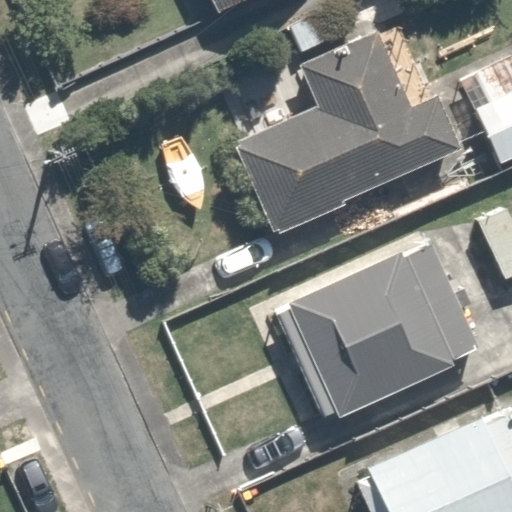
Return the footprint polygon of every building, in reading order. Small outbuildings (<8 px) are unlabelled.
[(192,0),(196,9),(213,0),(192,0)] [(209,166),(242,237),(444,144),(418,89),(401,97),(364,17),(284,54),(302,94),(219,132),(229,156),(209,166)] [(507,40),(439,69),(444,82),(465,73),(475,95),(456,103),(480,160),(511,146),(511,46),(511,47),(507,40)] [(511,237),(494,202),(457,221),(488,280),(511,267),(511,237)] [(259,304),(313,412),(455,341),(401,233),(259,304)] [(511,511),(511,426),(500,399),(344,467),(363,511),(511,511)]
